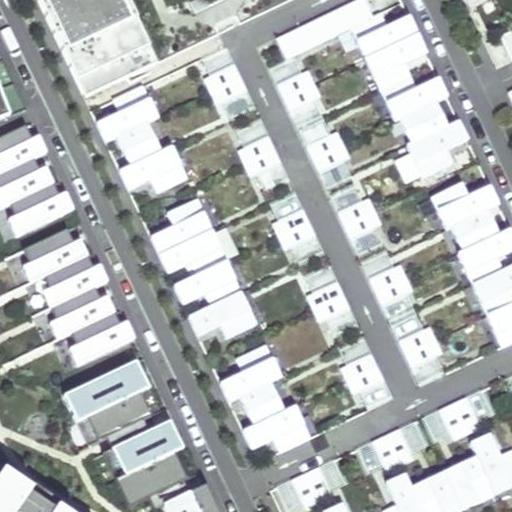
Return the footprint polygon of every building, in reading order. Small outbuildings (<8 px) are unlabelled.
[(35,0),(80,93),(155,63),(128,0),(35,0)] [(383,21),(379,13),(346,28),(391,125),(397,123),(406,142),(401,144),(418,181),(451,166),(444,152),(466,142),(455,119),(445,123),(435,102),(445,97),(434,74),(415,83),(405,63),(424,54),(404,12),(383,21)] [(511,33),(500,39),(511,63),(511,33)] [(246,90),(234,65),(204,79),(215,104),(246,90)] [(318,96),(307,71),(277,84),(288,110),(318,96)] [(123,107),(93,121),(105,146),(115,141),(126,163),(116,168),(131,199),(148,191),(151,198),(187,181),(169,142),(159,147),(148,124),(158,119),(142,86),(118,97),(123,107)] [(0,123),(10,120),(0,95),(0,123)] [(18,245),(76,217),(68,201),(61,204),(47,175),(41,178),(35,166),(48,160),(40,144),(34,147),(32,142),(27,131),(0,145),(0,218),(12,213),(18,225),(11,229),(18,245)] [(349,159),(337,133),(307,147),(318,172),(349,159)] [(280,163),(268,137),(238,151),(250,176),(280,163)] [(459,182),(428,196),(444,232),(449,229),(458,248),(453,251),(499,350),(511,343),(511,290),(511,289),(511,261),(501,266),(498,258),(511,251),(511,237),(507,226),(496,231),(486,211),(497,206),(486,183),(464,193),(459,182)] [(147,234),(198,345),(219,336),(223,343),(256,327),(197,198),(165,213),(170,224),(147,234)] [(380,223),(368,198),(338,212),(350,237),(380,223)] [(313,236),(301,211),(271,225),(283,250),(313,236)] [(73,358),(81,374),(138,347),(130,331),(123,334),(117,322),(118,321),(110,305),(103,309),(97,296),(111,290),(103,274),(96,277),(95,275),(90,265),(90,264),(85,254),(83,248),(76,251),(70,238),(26,259),(32,272),(26,275),(33,291),(46,285),(52,298),(46,301),(53,317),(54,317),(60,329),(53,333),(61,349),(74,343),(80,355),(73,358)] [(412,291),(400,266),(370,280),(382,305),(412,291)] [(348,309),(336,284),(306,298),(318,323),(348,309)] [(440,354),(428,329),(398,343),(410,368),(440,354)] [(215,380),(256,465),(310,439),(292,403),(281,408),(271,386),(283,380),(265,343),(235,358),(240,369),(215,380)] [(382,381),(371,356),(341,369),(352,395),(382,381)] [(86,420),(97,444),(149,419),(138,395),(148,390),(135,363),(62,397),(75,425),(86,420)] [(148,390),(138,395),(149,419),(159,415),(148,390)] [(465,399),(440,411),(454,441),(479,429),(465,399)] [(86,420),(75,425),(87,449),(97,444),(86,420)] [(180,451),(167,424),(94,458),(107,486),(118,481),(129,504),(142,498),(179,481),(181,480),(170,456),(180,451)] [(397,429),(371,441),(386,471),(411,458),(397,429)] [(382,508),(383,511),(455,511),(511,486),(511,453),(510,450),(498,455),(487,433),(467,443),(472,453),(407,482),(403,473),(383,482),(392,504),(382,508)] [(191,475),(182,456),(180,451),(170,456),(181,480),(191,475)] [(316,468),(291,480),(306,510),(331,498),(316,468)] [(27,491),(0,472),(0,511),(59,511),(54,508),(51,511),(24,495),(27,491)] [(118,481),(107,486),(118,510),(129,504),(118,481)] [(179,481),(142,498),(147,511),(153,511),(161,508),(186,496),(179,481)] [(27,491),(24,495),(51,511),(54,508),(57,503),(29,486),(27,491)] [(186,496),(161,508),(162,511),(214,511),(203,488),(186,496)] [(345,511),(340,501),(318,511),(345,511)]
